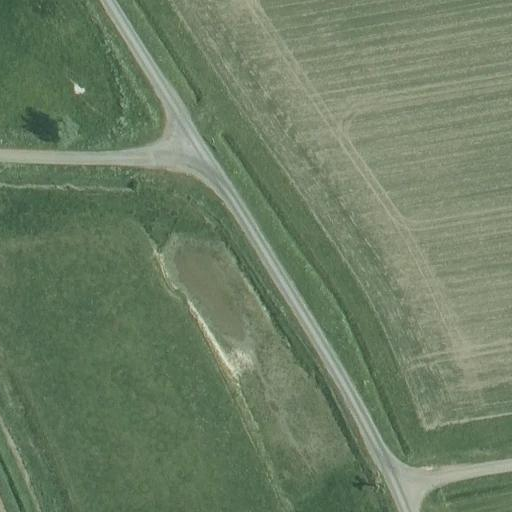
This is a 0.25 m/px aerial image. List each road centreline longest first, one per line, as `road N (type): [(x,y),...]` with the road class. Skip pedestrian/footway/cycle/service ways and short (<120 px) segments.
road 1 (unclassified): [(398,485),(279,273),(201,157)]
road 2 (unclassified): [(201,157),(0,156)]
road 3 (unclassified): [(201,157),(109,0)]
